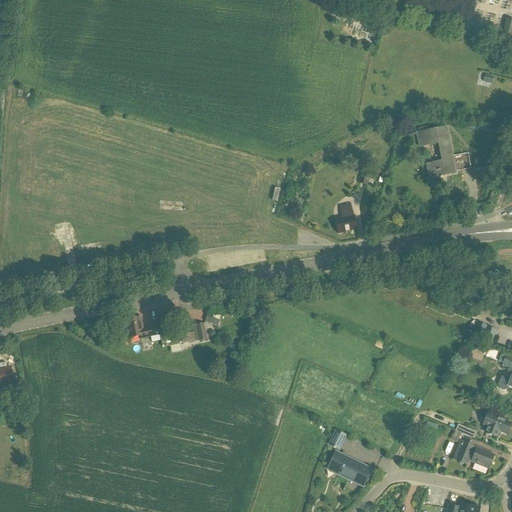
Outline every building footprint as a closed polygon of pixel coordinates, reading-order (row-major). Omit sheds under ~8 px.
[(503,28),(500,43),(509,45),(511,34),(511,21),(505,20),(503,28)] [(491,83),(493,75),(484,73),(482,81),(491,83)] [(419,128),(420,133),(418,134),(420,148),(438,144),(442,162),(427,165),(430,178),(456,173),(447,128),(432,131),(431,125),(419,128)] [(367,184),(370,174),(363,172),(359,183),(367,186),(367,184)] [(278,183),(275,195),(282,197),(285,185),(278,183)] [(335,220),(338,234),(357,230),(354,216),(353,216),(351,204),(340,207),(342,218),(335,220)] [(205,322),(217,327),(219,321),(207,317),(205,322)] [(141,318),(125,321),(129,338),(140,336),(140,339),(160,335),(163,348),(197,341),(195,330),(172,335),(169,322),(158,324),(158,327),(143,330),(141,318)] [(477,322),(472,335),(482,339),(491,343),(496,330),(487,326),(477,322)] [(204,323),(197,325),(200,341),(208,340),(204,323)] [(502,365),(503,366),(511,369),(511,356),(502,352),(498,361),(503,363),(502,365)] [(12,366),(0,368),(0,386),(15,384),(12,370),(12,366)] [(506,391),(506,389),(508,386),(511,387),(511,375),(509,382),(501,378),(498,385),(498,388),(499,389),(503,391),(506,391)] [(500,432),(503,433),(507,435),(511,422),(487,412),(482,425),(488,427),(485,433),(498,438),(500,432)] [(461,426),(459,433),(468,436),(474,438),(475,434),(470,432),(471,430),(461,426)] [(336,431),(329,445),(339,450),(346,436),(336,431)] [(464,443),(456,461),(467,465),(468,462),(489,470),(495,456),(464,443)] [(368,473),(354,466),(356,463),(337,454),(331,467),(341,471),(339,475),(362,486),(368,473)]
